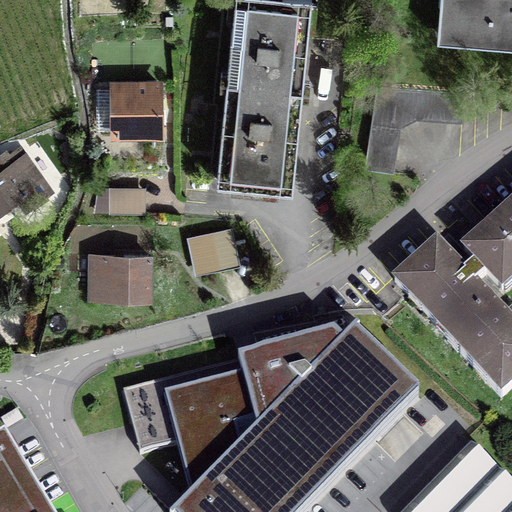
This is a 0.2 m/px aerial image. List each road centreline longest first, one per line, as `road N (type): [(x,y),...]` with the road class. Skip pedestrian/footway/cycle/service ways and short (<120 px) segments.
road 1 (residential): [(36,376),(264,309),(353,266),(434,194),(511,140)]
road 2 (residential): [(101,511),(36,376)]
